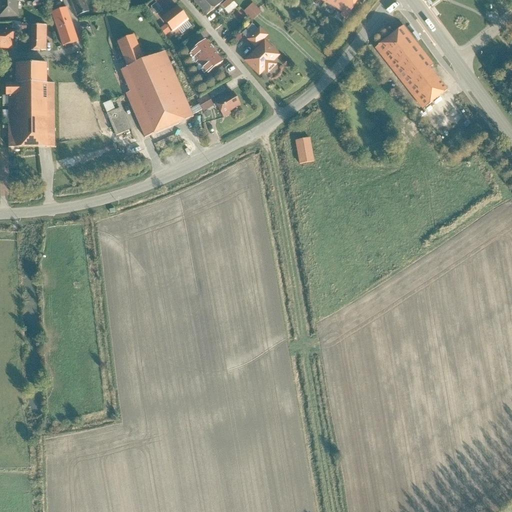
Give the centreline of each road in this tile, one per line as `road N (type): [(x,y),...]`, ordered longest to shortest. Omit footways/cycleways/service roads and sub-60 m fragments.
road 1 (track): [(259,131),(271,156),(332,511)]
road 2 (residential): [(282,116),(201,163),(127,193),(0,213)]
road 3 (residential): [(393,0),(320,86),(282,116)]
road 4 (residential): [(282,116),(184,0)]
road 5 (residential): [(66,0),(83,48),(0,54)]
